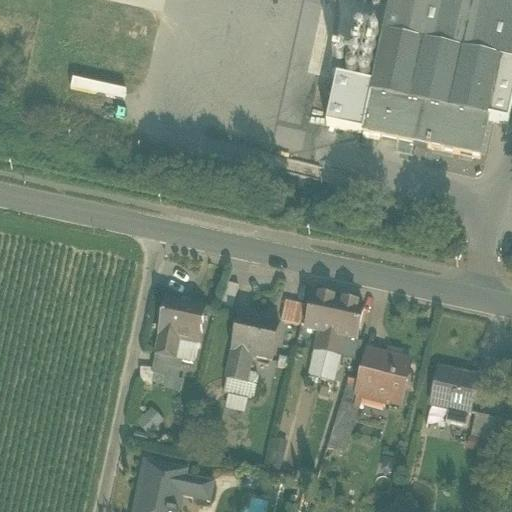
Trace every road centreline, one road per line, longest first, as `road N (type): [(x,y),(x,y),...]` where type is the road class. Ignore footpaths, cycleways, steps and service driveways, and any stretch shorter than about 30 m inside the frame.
road 1 (unclassified): [(511,308),(162,229)]
road 2 (residential): [(100,511),(162,229)]
road 3 (unclassified): [(162,229),(0,194)]
